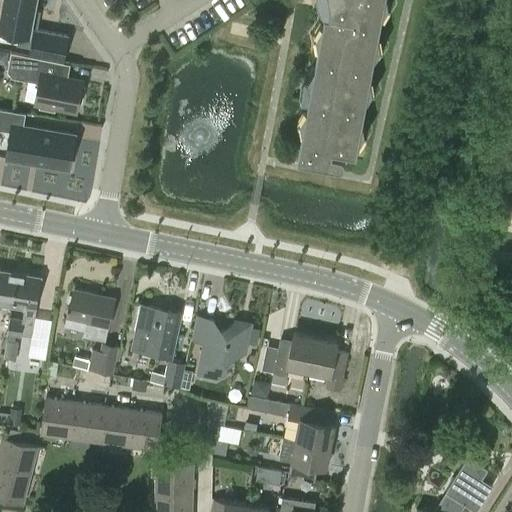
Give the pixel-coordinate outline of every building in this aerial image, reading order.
[(39,103),(39,105),(54,109),(54,107),(76,111),(78,99),(81,99),(84,85),(81,84),(83,77),(68,73),(70,63),(62,62),(67,36),(36,30),(38,21),(31,19),(35,0),(4,0),(0,23),(0,27),(20,31),(17,45),(31,47),(30,54),(10,50),(7,69),(12,75),(36,80),(38,83),(33,102),(39,103)] [(329,0),(330,3),(330,9),(329,15),(325,14),(324,16),(323,25),(317,35),(314,35),(314,36),(316,37),(318,48),(315,67),(309,77),(306,77),(306,78),(309,79),(310,91),(307,110),(301,120),(298,119),(298,121),(301,121),(302,133),(298,160),(322,165),(327,165),(338,168),(342,167),(345,164),(345,161),(344,157),(341,155),(332,154),(333,150),(356,154),(358,144),(364,133),(367,134),(368,133),(365,132),(363,120),(364,117),(366,101),(372,91),(375,91),(375,90),(373,89),(371,77),(372,70),(374,59),(380,48),(383,49),(383,47),(381,47),(379,35),(382,16),(388,6),(391,6),(391,5),(389,5),(388,0),(329,0)] [(0,109),(0,130),(8,132),(3,157),(67,168),(73,133),(23,124),(25,114),(0,109)] [(0,302),(12,304),(17,273),(16,273),(0,270),(0,302)] [(21,319),(9,317),(7,333),(6,340),(4,356),(16,358),(18,341),(13,340),(14,334),(20,335),(21,331),(32,333),(36,308),(40,277),(17,273),(12,304),(23,306),(21,319)] [(64,327),(83,331),(82,336),(104,341),(114,299),(72,290),(64,327)] [(141,305),(132,349),(171,357),(180,313),(141,305)] [(225,373),(220,365),(246,351),(251,327),(234,324),(220,331),(214,320),(196,316),(192,339),(203,342),(196,373),(218,377),(225,373)] [(293,340),(281,338),(274,373),(286,375),(288,367),(309,371),(316,336),(295,331),(293,340)] [(338,340),(316,336),(309,371),(330,375),(327,388),(340,390),(348,351),(336,349),(338,340)] [(102,342),(101,350),(92,348),(88,368),(113,375),(120,346),(102,342)] [(48,372),(74,376),(76,363),(50,359),(48,372)] [(181,387),(186,363),(168,359),(165,374),(152,371),(150,377),(150,381),(181,387)] [(40,434),(69,438),(74,401),(46,397),(40,434)] [(104,405),(74,401),(69,438),(98,442),(104,405)] [(300,419),(296,438),(332,445),(336,424),(327,422),(329,411),(290,403),(288,416),(300,419)] [(98,442),(126,446),(131,409),(104,405),(98,442)] [(161,413),(131,409),(126,446),(156,450),(161,413)] [(21,416),(0,413),(0,423),(20,427),(21,416)] [(240,441),(243,428),(223,423),(220,436),(240,441)] [(332,445),(296,438),(284,436),(279,457),(292,459),(289,473),(316,478),(318,465),(327,467),(332,445)] [(2,438),(0,445),(0,467),(30,475),(38,447),(2,438)] [(446,493),(434,511),(426,511),(416,510),(415,511),(460,511),(466,505),(476,511),(493,486),(482,479),(488,469),(468,457),(446,492),(446,493)] [(156,463),(156,493),(192,494),(193,463),(156,463)] [(259,482),(282,485),(285,468),(261,464),(259,482)] [(0,497),(23,504),(30,475),(0,467),(0,497)] [(156,493),(155,511),(191,511),(192,494),(156,493)] [(283,498),(281,509),(280,511),(314,511),(316,502),(283,498)] [(246,511),(248,504),(214,500),(212,511),(246,511)]
